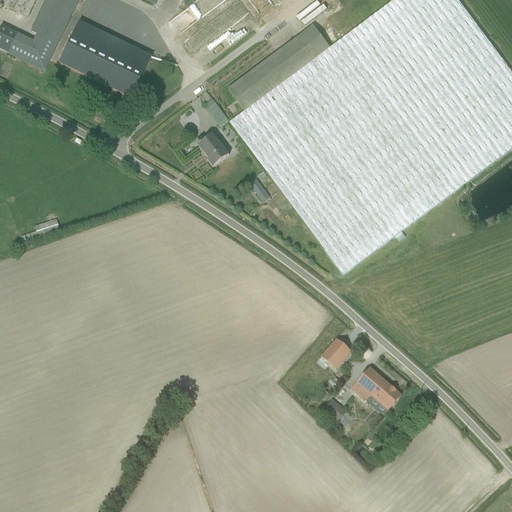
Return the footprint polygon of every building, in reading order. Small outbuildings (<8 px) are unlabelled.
[(0,0),(0,6),(27,19),(35,0),(0,0)] [(57,47),(80,0),(48,0),(31,34),(37,37),(57,47)] [(136,0),(154,8),(158,0),(136,0)] [(206,2),(213,13),(220,10),(217,5),(213,8),(209,0),(196,0),(199,5),(206,2)] [(511,77),(454,0),(397,0),(330,50),(245,113),(229,125),(341,275),(511,148),(511,77)] [(242,25),(253,18),(244,5),(216,23),(234,50),(252,39),(242,25)] [(363,10),(350,18),(353,23),(366,15),(363,10)] [(243,112),(329,48),(314,28),(228,92),(243,112)] [(0,50),(5,52),(12,36),(0,30),(0,50)] [(57,47),(37,37),(34,42),(18,35),(8,56),(45,73),(57,47)] [(211,171),(228,158),(212,137),(195,150),(211,171)] [(267,175),(261,180),(267,187),(272,183),(267,175)] [(259,198),(267,193),(261,183),(253,187),(259,198)] [(325,359),(342,374),(356,358),(339,343),(325,359)] [(384,420),(402,400),(367,370),(349,391),(384,420)] [(334,404),(328,415),(344,425),(351,414),(334,404)]
